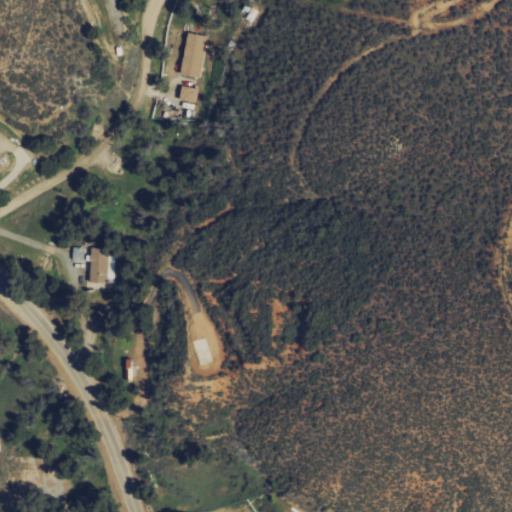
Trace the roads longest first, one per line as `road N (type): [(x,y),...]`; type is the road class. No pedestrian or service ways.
road 1 (residential): [(0,209),(97,154),(135,98),(151,0)]
road 2 (tertiary): [(132,511),(74,374),(0,283)]
